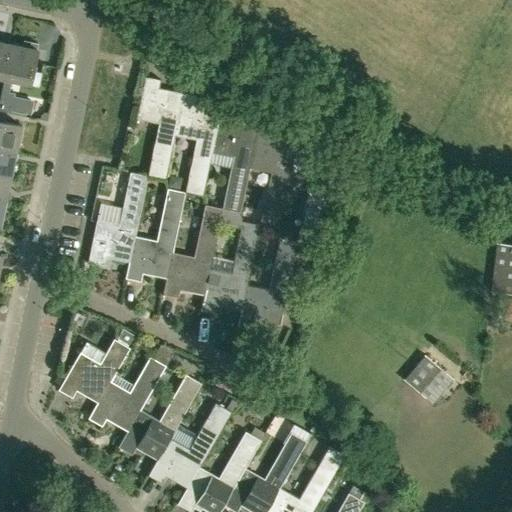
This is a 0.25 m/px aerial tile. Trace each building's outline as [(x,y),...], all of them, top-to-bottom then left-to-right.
[(0,78),(3,80),(11,44),(0,41),(0,78)] [(11,44),(3,80),(30,85),(37,49),(11,44)] [(174,135),(183,93),(159,88),(161,80),(145,76),(136,119),(159,123),(148,176),(166,180),(175,135),(174,135)] [(212,152),(221,109),(196,104),(198,96),(183,93),(174,135),(175,135),(196,140),(185,192),(203,196),(212,152)] [(249,168),(258,126),(234,121),(236,112),(221,109),(212,152),(234,156),(223,208),(240,212),(250,168),(249,168)] [(0,149),(16,153),(21,126),(0,121),(0,149)] [(287,184),(295,142),(271,137),(273,129),(258,126),(249,168),(250,168),(271,172),(260,225),(278,228),(287,184)] [(309,189),(298,241),(315,245),(333,158),(309,153),(310,145),(295,142),(287,184),(309,189)] [(0,173),(11,176),(16,153),(0,149),(0,173)] [(135,236),(148,176),(130,172),(119,225),(96,220),(88,262),(103,265),(105,257),(129,262),(135,236)] [(0,198),(6,200),(11,176),(0,173),(0,198)] [(183,177),(170,175),(169,182),(168,187),(180,190),(183,177)] [(173,253),(185,192),(168,189),(157,241),(135,236),(129,262),(125,279),(141,282),(143,273),(166,278),(167,278),(172,253),(173,253)] [(210,269),(223,208),(205,205),(194,257),(173,253),(172,253),(167,278),(166,278),(163,295),(178,298),(180,290),(204,294),(204,295),(209,269),(210,269)] [(247,285),(260,225),(242,221),(231,273),(210,269),(209,269),(204,295),(204,294),(200,311),(216,314),(217,306),(241,311),(242,311),(247,285)] [(284,238),(292,240),(294,231),(286,229),(284,238)] [(279,327),(298,241),(280,237),(269,290),(247,285),(242,311),(241,311),(238,327),(253,330),(255,322),(279,327)] [(511,299),(504,298),(501,317),(511,318),(511,299)] [(121,329),(115,340),(128,347),(134,336),(121,329)] [(110,381),(111,381),(130,348),(128,347),(115,340),(114,339),(100,364),(80,352),(58,390),(72,398),(76,390),(98,402),(110,381)] [(173,350),(160,343),(152,357),(164,365),(173,350)] [(140,410),(166,365),(164,365),(152,357),(150,356),(130,392),(111,381),(110,381),(98,402),(88,418),(102,426),(106,419),(127,430),(128,431),(140,410)] [(452,378),(440,369),(425,356),(405,379),(432,402),(452,378)] [(169,438),(170,438),(201,383),(186,374),(159,421),(140,410),(128,431),(127,430),(118,447),(132,455),(136,447),(157,459),(169,438)] [(199,467),(200,467),(231,412),(215,403),(189,449),(170,438),(169,438),(157,459),(148,475),(161,483),(166,476),(187,488),(199,467)] [(280,488),(307,441),(311,433),(296,424),(264,479),(245,468),(223,505),(224,505),(235,511),(237,511),(241,505),(253,511),(265,511),(280,488)] [(245,468),(261,440),(245,431),(219,478),(200,467),(199,467),(187,488),(177,504),(191,511),(196,504),(209,511),(219,511),(224,505),(223,505),(245,468)] [(311,511),(341,461),(346,453),(330,444),(299,499),(280,488),(265,511),(311,511)] [(357,511),(364,502),(368,495),(357,488),(353,495),(348,493),(337,511),(357,511)]
